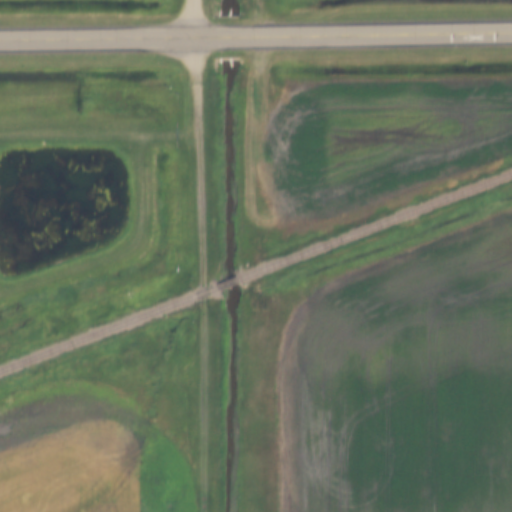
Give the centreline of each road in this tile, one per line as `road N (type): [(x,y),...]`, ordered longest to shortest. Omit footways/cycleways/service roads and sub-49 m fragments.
road 1 (track): [(201,511),(203,293),(192,39)]
road 2 (tertiary): [(263,38),(511,33)]
road 3 (tertiary): [(0,41),(204,39)]
